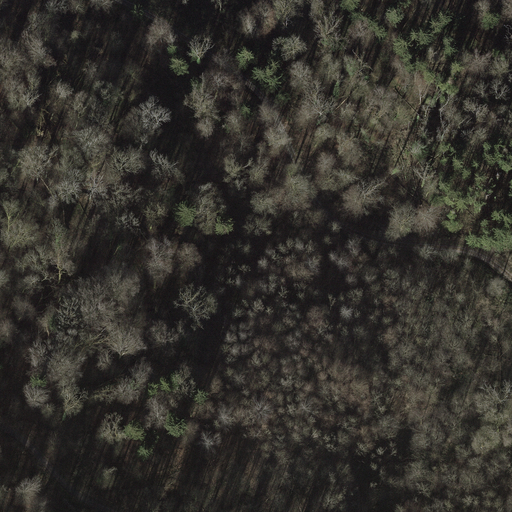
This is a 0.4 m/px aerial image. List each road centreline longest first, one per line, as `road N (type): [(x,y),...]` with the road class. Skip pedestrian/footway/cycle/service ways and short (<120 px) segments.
road 1 (track): [(511,277),(481,254),(356,235),(330,219),(262,97),(211,55),(116,0)]
road 2 (track): [(310,192),(241,172),(139,189),(0,182)]
road 3 (track): [(115,511),(75,496),(37,450),(0,425)]
